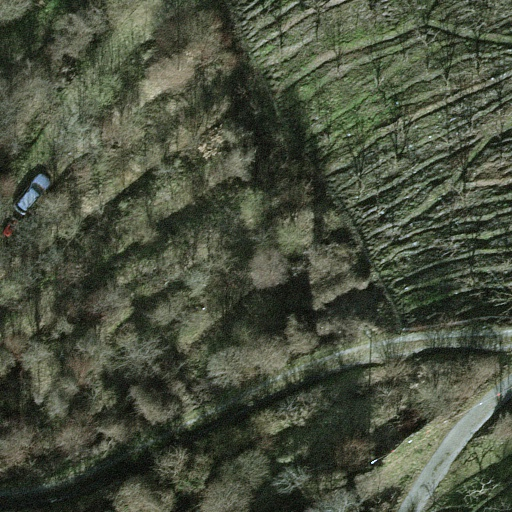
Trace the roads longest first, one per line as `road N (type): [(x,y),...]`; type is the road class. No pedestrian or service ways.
road 1 (track): [(511,339),(432,341),(340,360),(60,489),(0,494)]
road 2 (unclassified): [(511,383),(465,425),(406,511)]
